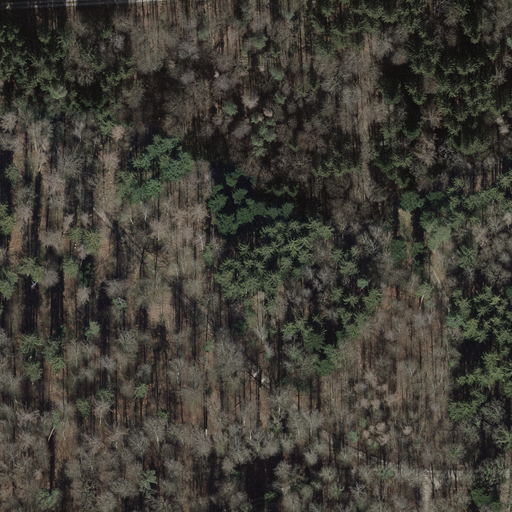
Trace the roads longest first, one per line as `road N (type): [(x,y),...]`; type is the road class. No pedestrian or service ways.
road 1 (track): [(405,470),(339,443),(222,337),(91,198),(0,85)]
road 2 (track): [(511,428),(313,41),(311,0)]
road 3 (track): [(229,511),(326,474),(405,470)]
